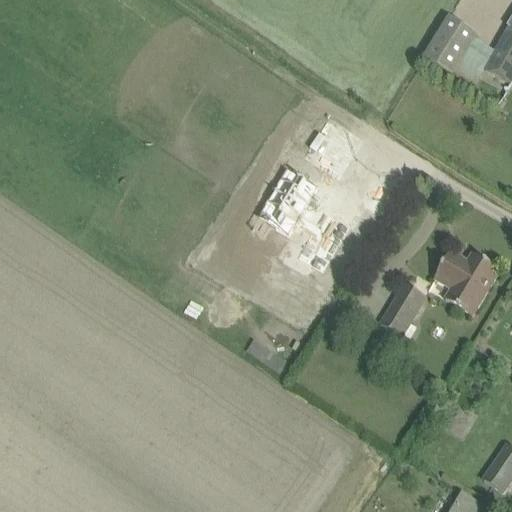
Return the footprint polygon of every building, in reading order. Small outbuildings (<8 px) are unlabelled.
[(478,37),(452,20),(426,60),(455,78),(478,37)] [(511,84),(511,26),(510,26),(509,28),(510,29),(511,30),(496,54),(486,71),(511,86),(511,84)] [(286,172),(262,211),(276,219),(269,229),(288,241),(297,226),(311,234),(295,260),(321,275),(348,230),(323,214),(316,224),(303,216),(318,191),(286,172)] [(501,273),(483,262),(473,256),(468,264),(452,254),(435,282),(452,292),(446,302),(473,318),(501,273)] [(405,287),(395,304),(381,329),(372,344),(392,357),(404,337),(411,341),(417,330),(410,326),(426,299),(405,287)] [(483,482),(505,497),(511,486),(511,449),(508,446),(483,482)] [(447,511),(474,511),(479,504),(458,493),(447,511)]
